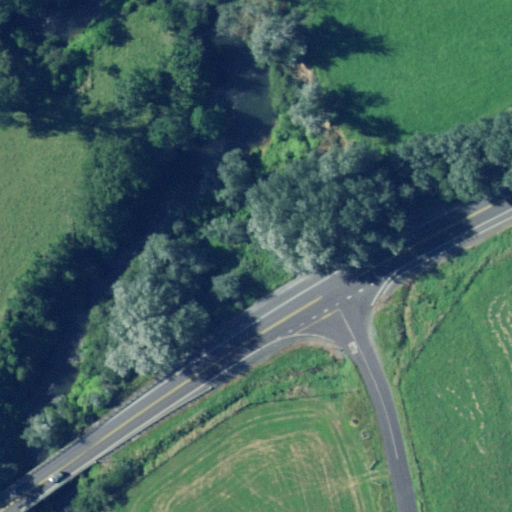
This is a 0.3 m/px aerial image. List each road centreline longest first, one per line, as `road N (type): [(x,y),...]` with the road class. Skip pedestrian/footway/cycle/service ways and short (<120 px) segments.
road 1 (trunk): [(0,511),(329,296)]
road 2 (unclassified): [(329,296),(370,367),(409,511)]
road 3 (trunk): [(329,296),(511,195)]
